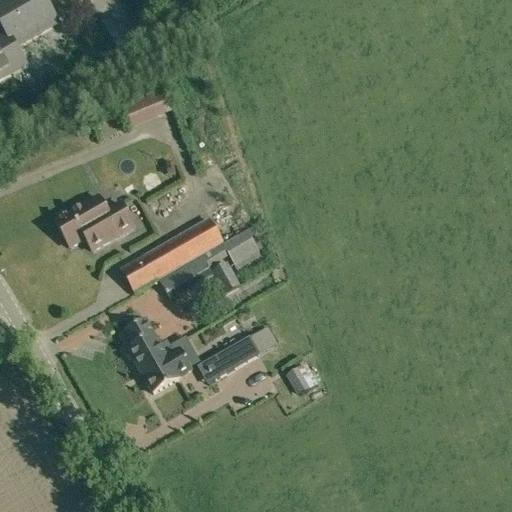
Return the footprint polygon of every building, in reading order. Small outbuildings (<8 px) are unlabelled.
[(0,0),(0,25),(5,34),(0,37),(0,81),(25,67),(16,50),(59,26),(43,0),(0,0)] [(121,12),(111,18),(112,19),(131,53),(142,47),(121,12)] [(161,87),(146,94),(155,118),(171,111),(161,87)] [(98,199),(55,224),(70,250),(85,241),(92,253),(134,229),(120,205),(106,213),(98,199)] [(210,223),(142,262),(156,285),(160,282),(181,270),(223,246),(210,223)] [(223,246),(181,270),(190,286),(213,273),(211,269),(230,258),(238,272),(261,259),(246,233),(223,246)] [(227,266),(213,273),(217,281),(226,297),(240,289),(227,266)] [(167,360),(145,322),(124,334),(132,348),(127,351),(153,396),(179,381),(178,379),(192,371),(181,352),(167,360)] [(249,340),(198,369),(208,387),(259,357),(249,340)] [(307,366),(289,376),(300,395),(318,385),(307,366)]
